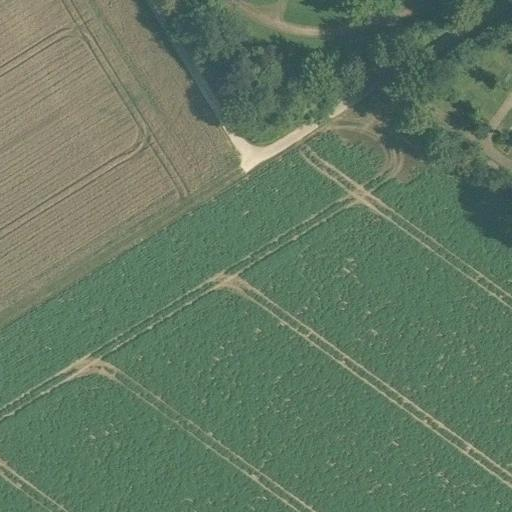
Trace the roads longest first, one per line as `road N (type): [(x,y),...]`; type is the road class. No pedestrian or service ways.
road 1 (track): [(511,1),(250,167),(146,0)]
road 2 (track): [(250,167),(0,323)]
